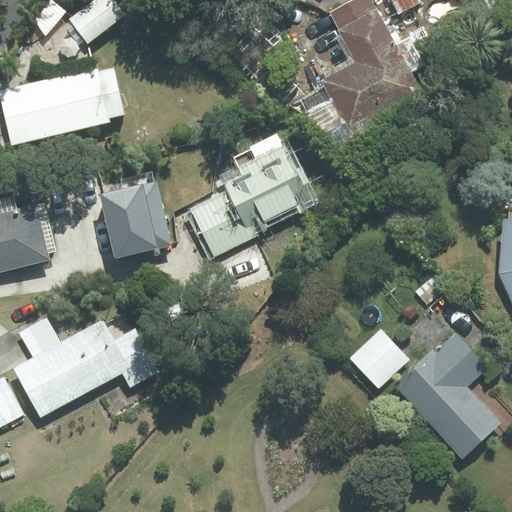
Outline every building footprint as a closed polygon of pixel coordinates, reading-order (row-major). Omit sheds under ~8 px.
[(123,14),(111,0),(97,0),(72,20),(88,41),(123,14)] [(369,0),(355,0),(332,13),(358,63),(324,81),(349,127),(419,87),(369,0)] [(511,0),(495,0),(511,16),(511,0)] [(98,68),(0,91),(0,93),(12,145),(111,122),(110,118),(124,114),(113,68),(99,72),(98,68)] [(231,156),(240,173),(222,182),(226,190),(191,207),(193,210),(187,213),(210,259),(258,236),(257,231),(313,203),(277,132),(231,156)] [(123,191),(102,196),(116,256),(170,244),(154,172),(121,179),(123,191)] [(0,270),(47,259),(46,253),(56,251),(45,206),(16,213),(13,198),(0,201),(0,270)] [(511,220),(508,220),(504,220),(500,273),(511,299),(511,220)] [(46,317),(20,332),(34,357),(14,368),(41,417),(123,372),(130,386),(158,371),(135,330),(132,331),(123,314),(104,324),(102,321),(61,343),(46,317)] [(409,359),(381,330),(351,359),(379,388),(409,359)] [(488,367),(456,333),(397,388),(462,457),(493,428),(500,435),(511,423),(511,413),(477,377),(488,367)] [(0,426),(23,414),(4,378),(0,380),(0,426)]
